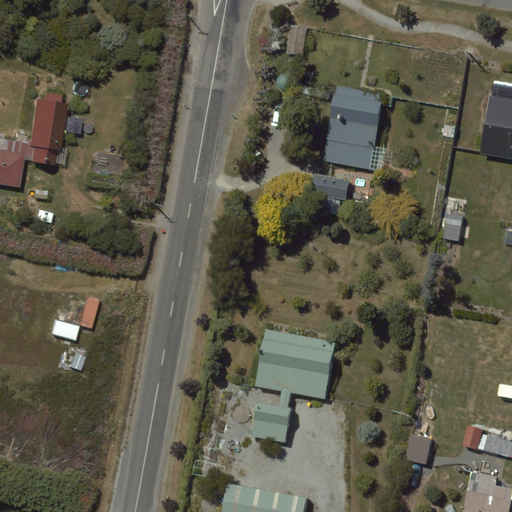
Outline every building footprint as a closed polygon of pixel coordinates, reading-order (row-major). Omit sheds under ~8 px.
[(385,99),(343,88),(325,159),(367,170),(385,99)] [(511,104),(492,101),(482,154),(511,159),(511,104)] [(64,134),(64,103),(33,103),(32,160),(64,160),(64,140),(70,140),(70,134),(64,134)] [(17,155),(0,153),(0,181),(15,183),(17,155)] [(467,216),(447,213),(443,241),(462,244),(467,216)] [(312,339),(241,326),(230,380),(302,394),(312,339)] [(429,440),(410,439),(410,461),(429,462),(429,440)] [(476,484),(443,475),(432,511),(502,511),(508,493),(491,488),(494,481),(478,477),(476,484)] [(278,511),(282,491),(204,476),(197,511),(278,511)]
